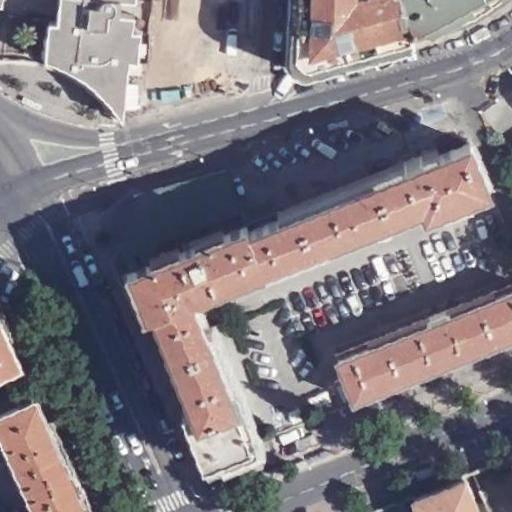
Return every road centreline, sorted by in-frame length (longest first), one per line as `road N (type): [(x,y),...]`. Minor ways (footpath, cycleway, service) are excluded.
road 1 (secondary): [(5,188),(153,511)]
road 2 (primary): [(247,511),(511,409)]
road 3 (primary): [(445,75),(266,120)]
road 4 (residential): [(511,239),(445,75)]
road 5 (primary): [(266,120),(126,155)]
road 6 (secondary): [(126,155),(0,107)]
road 7 (primary): [(126,155),(5,188)]
road 8 (residential): [(272,0),(266,120)]
